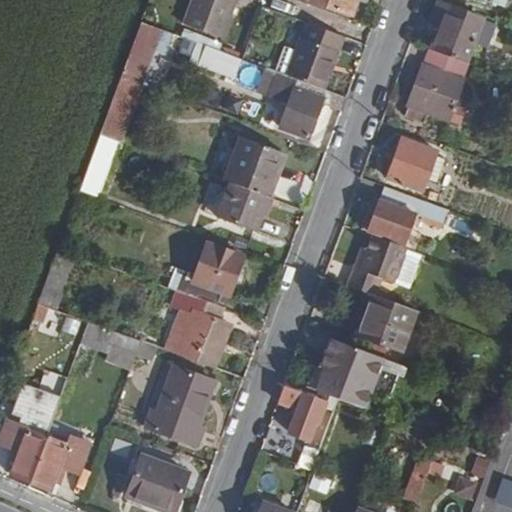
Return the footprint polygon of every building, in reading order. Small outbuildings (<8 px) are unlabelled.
[(236,0),(191,0),(183,22),(222,36),(236,0)] [(314,0),(354,15),(359,0),(314,0)] [(433,49),(466,62),(474,42),(488,47),(496,23),(439,1),(432,21),(442,25),(433,49)] [(143,19),(123,74),(138,80),(150,46),(159,50),(168,28),(143,19)] [(289,75),(326,88),(346,35),(309,22),(289,75)] [(243,57),(208,44),(204,54),(240,68),(243,57)] [(455,105),(471,63),(466,62),(433,49),(431,49),(410,104),(428,111),(462,125),(467,109),(455,105)] [(260,87),(271,91),(278,71),(268,67),(260,87)] [(323,101),(344,109),(349,97),(326,88),(289,75),(278,71),(271,91),(292,99),(283,126),(310,136),(323,101)] [(424,119),(428,111),(410,104),(407,113),(424,119)] [(245,136),(228,181),(234,183),(269,196),(286,151),(245,136)] [(424,191),(439,151),(404,138),(389,178),(424,191)] [(256,231),(269,196),(234,183),(220,219),(256,231)] [(423,199),(386,186),(369,230),(405,243),(423,199)] [(442,229),(449,209),(433,203),(426,222),(442,229)] [(404,285),(417,250),(369,233),(364,247),(370,250),(362,270),(355,288),(371,294),(385,299),(392,281),(404,285)] [(232,296),(245,257),(208,244),(195,282),(232,296)] [(40,303),(47,305),(58,310),(62,296),(56,292),(71,251),(60,247),(40,303)] [(370,250),(364,247),(357,267),(362,270),(370,250)] [(402,351),(417,310),(385,299),(371,294),(356,335),(402,351)] [(40,303),(34,317),(41,320),(47,305),(40,303)] [(176,354),(218,369),(235,326),(198,312),(186,344),(181,342),(176,354)] [(104,358),(134,368),(140,354),(144,342),(92,323),(87,337),(108,344),(104,358)] [(353,345),(398,361),(402,351),(356,335),(353,345)] [(144,342),(140,354),(151,358),(156,346),(144,342)] [(319,379),(292,370),(288,379),(315,389),(316,384),(336,391),(350,354),(330,346),(319,379)] [(145,424),(197,443),(204,426),(197,423),(212,381),(172,365),(156,409),(151,408),(145,424)] [(286,385),(280,401),(306,411),(305,415),(313,418),(321,398),(286,385)] [(14,474),(33,481),(50,436),(31,429),(31,426),(9,417),(0,441),(0,445),(13,451),(10,460),(18,462),(14,474)] [(50,436),(33,481),(52,489),(56,482),(61,484),(65,475),(77,480),(90,441),(71,434),(68,443),(50,436)] [(307,442),(299,466),(314,471),(322,448),(307,442)] [(409,460),(410,498),(422,498),(421,476),(443,475),(442,459),(409,460)] [(153,511),(173,511),(186,478),(140,460),(125,501),(153,511)] [(314,471),(299,466),(296,476),(310,481),(314,471)] [(304,511),(321,511),(329,493),(324,491),(331,472),(319,468),(312,487),(314,488),(304,511)] [(511,480),(503,477),(494,501),(511,507),(511,480)] [(294,511),(266,501),(262,511),(294,511)]
